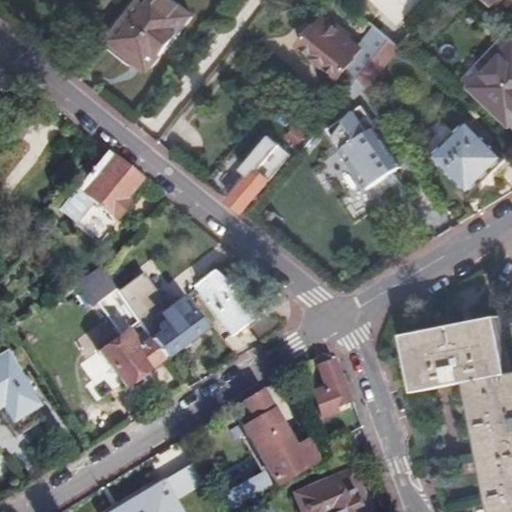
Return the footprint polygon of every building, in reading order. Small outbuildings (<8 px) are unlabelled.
[(166,0),(141,0),(109,38),(129,54),(148,69),(189,18),(166,0)] [(373,30),(382,37),(388,43),(396,50),(402,43),(407,39),(381,16),(371,28),(373,30)] [(313,28),(298,47),(338,80),(339,80),(350,90),(355,83),(375,60),(388,43),(382,37),(373,30),(357,50),(346,41),(348,38),(338,29),(336,32),(322,20),(315,29),(313,28)] [(129,54),(109,38),(105,44),(125,60),(129,54)] [(511,45),(469,88),(509,127),(511,123),(511,45)] [(360,108),(319,138),(362,198),(401,171),(371,130),(375,128),(360,108)] [(183,114),(168,127),(184,146),(199,134),(183,114)] [(471,125),(437,160),(472,195),(506,159),(471,125)] [(230,172),(240,180),(273,140),(263,131),(230,172)] [(240,180),(225,198),(242,212),(290,153),(273,140),(240,180)] [(138,178),(105,151),(74,189),(111,219),(127,200),(123,197),(138,178)] [(133,292),(127,295),(131,302),(153,338),(164,356),(204,332),(184,299),(172,306),(147,266),(125,278),(127,282),(133,292)] [(223,271),(200,289),(238,338),(266,322),(267,316),(268,310),(243,288),(223,271)] [(127,282),(121,285),(127,295),(133,292),(127,282)] [(127,295),(121,285),(93,302),(102,318),(131,302),(127,295)] [(498,315),(402,333),(412,390),(464,380),(489,511),(511,511),(511,369),(508,370),(498,315)] [(120,383),(164,356),(153,338),(141,345),(128,323),(96,342),(120,383)] [(0,419),(9,435),(37,417),(0,359),(0,419)] [(318,386),(307,390),(316,418),(331,413),(330,409),(345,404),(332,366),(318,371),(322,385),(318,386)] [(261,390),(231,409),(274,484),(296,472),(317,460),(313,452),(307,440),(292,447),(261,390)] [(353,461),(342,434),(334,438),(327,442),(319,448),(330,471),(353,461)] [(370,511),(351,469),(296,493),(304,511),(370,511)] [(228,511),(270,488),(261,472),(218,496),(227,511),(228,511)] [(202,511),(188,489),(152,511),(202,511)]
